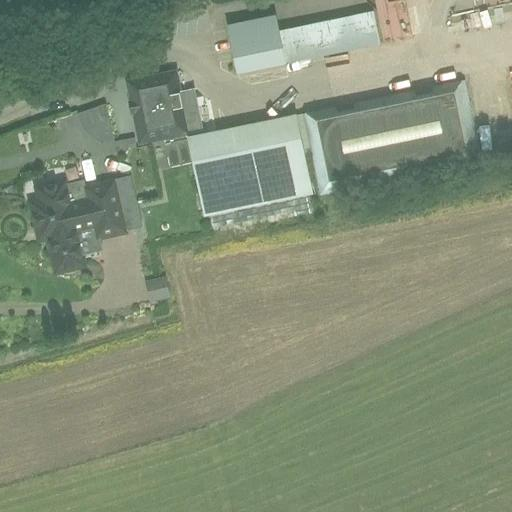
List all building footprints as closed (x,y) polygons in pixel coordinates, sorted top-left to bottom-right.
[(238,76),(380,46),(370,0),(359,0),(228,27),(238,76)] [(187,134),(175,74),(128,84),(140,144),(187,134)] [(305,115),(321,194),(478,162),(461,83),(305,115)] [(295,116),(188,138),(204,218),(311,196),(295,116)] [(86,268),(78,233),(94,229),(97,241),(127,234),(115,181),(85,188),(87,199),(71,203),(66,182),(27,191),(39,242),(48,240),(56,275),(86,268)]
